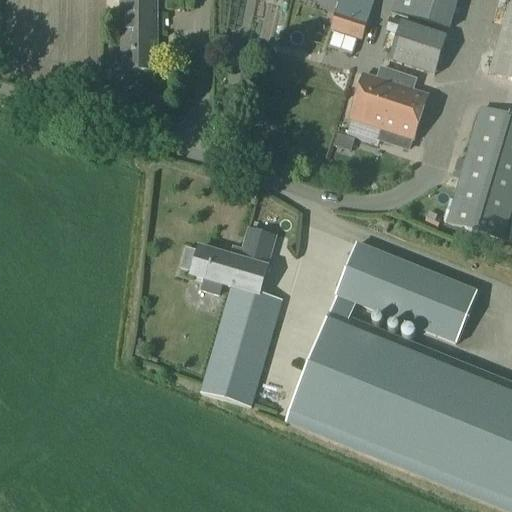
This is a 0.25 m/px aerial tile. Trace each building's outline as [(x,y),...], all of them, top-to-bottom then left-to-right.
[(155,0),(122,0),(123,74),(156,74),(155,0)] [(393,0),(390,14),(447,30),(452,13),(455,0),(393,0)] [(511,0),(510,0),(488,77),(511,84),(511,0)] [(360,42),(363,31),(332,21),(329,32),(360,42)] [(389,21),(385,32),(397,36),(401,25),(389,21)] [(212,52),(227,53),(228,41),(213,40),(212,52)] [(365,79),(350,123),(378,133),(375,142),(407,153),(410,144),(413,145),(428,100),(411,94),(415,83),(378,70),(374,82),(365,79)] [(448,227),(502,243),(511,207),(511,120),(482,112),(448,227)] [(393,181),(399,196),(412,190),(407,176),(393,181)] [(192,274),(190,280),(200,283),(198,293),(217,298),(220,289),(232,292),(202,398),(250,412),(281,305),(259,299),(275,242),(249,235),(243,255),(233,252),(231,261),(198,252),(198,254),(188,251),(182,272),(192,274)] [(496,511),(511,511),(511,396),(346,331),(355,308),(451,346),(471,295),(354,249),(284,428),(496,511)] [(271,353),(266,376),(279,379),(284,356),(271,353)]
